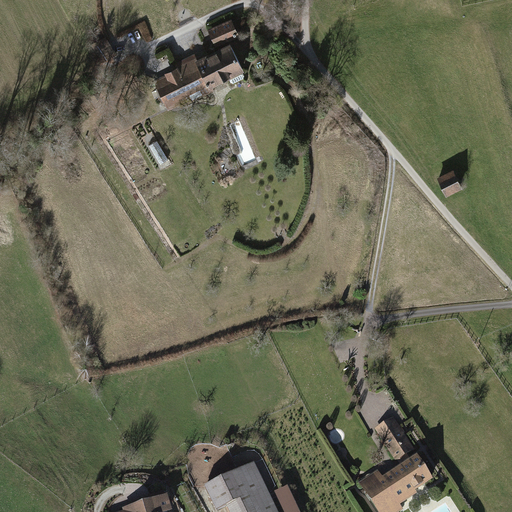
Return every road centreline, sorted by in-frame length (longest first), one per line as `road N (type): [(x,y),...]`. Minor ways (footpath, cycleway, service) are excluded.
road 1 (unclassified): [(511,286),(311,58),(303,0)]
road 2 (track): [(391,149),(367,321)]
road 3 (track): [(0,127),(145,51)]
road 4 (track): [(511,304),(367,321)]
